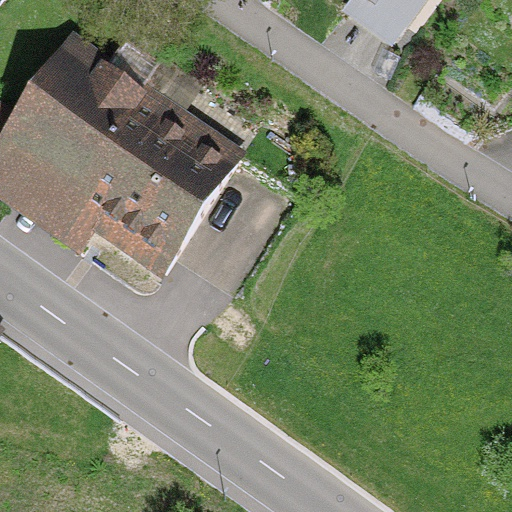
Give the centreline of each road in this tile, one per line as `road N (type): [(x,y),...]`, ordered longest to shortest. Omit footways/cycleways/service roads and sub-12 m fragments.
road 1 (tertiary): [(325,511),(0,270)]
road 2 (residential): [(216,0),(511,202)]
